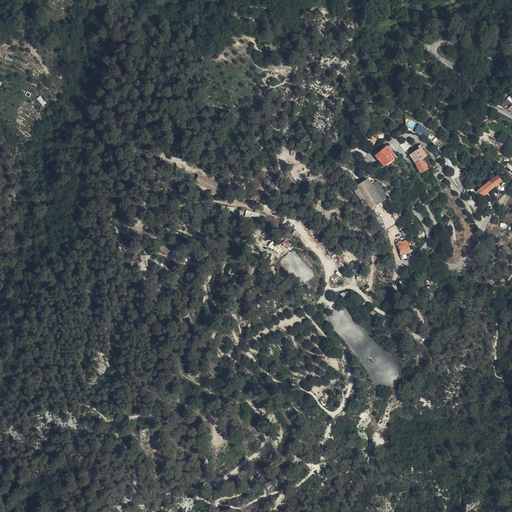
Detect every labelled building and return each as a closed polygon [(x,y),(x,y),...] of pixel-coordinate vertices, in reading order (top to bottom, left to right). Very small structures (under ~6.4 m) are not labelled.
[(429,137),(432,130),(418,124),(415,131),(429,137)] [(388,149),(385,143),(375,149),(377,153),(375,155),(379,163),(390,157),(386,150),(388,149)] [(420,145),(417,147),(423,158),(426,156),(420,145)] [(423,158),(417,147),(406,153),(412,164),(411,165),(415,173),(423,168),(419,160),(423,158)] [(449,156),(444,159),(448,168),(454,166),(449,156)] [(436,178),(442,174),(439,167),(432,170),(436,178)] [(198,174),(195,183),(217,190),(220,181),(198,174)] [(365,176),(360,179),(372,187),(369,181),(365,176)] [(378,192),(379,197),(381,196),(382,195),(383,193),(383,190),(381,187),(374,177),(369,181),(372,187),(378,192)] [(360,179),(356,182),(354,185),(368,205),(379,197),(372,187),(360,179)] [(475,200),(497,186),(493,180),(468,196),(471,201),(474,199),(475,200)] [(401,250),(407,248),(406,242),(405,239),(404,237),(397,240),(401,250)] [(285,239),(282,243),(291,250),(294,245),(285,239)] [(269,244),(279,253),(283,249),(278,244),(277,245),(273,241),(269,244)] [(350,289),(341,293),(344,300),(353,297),(350,289)]
